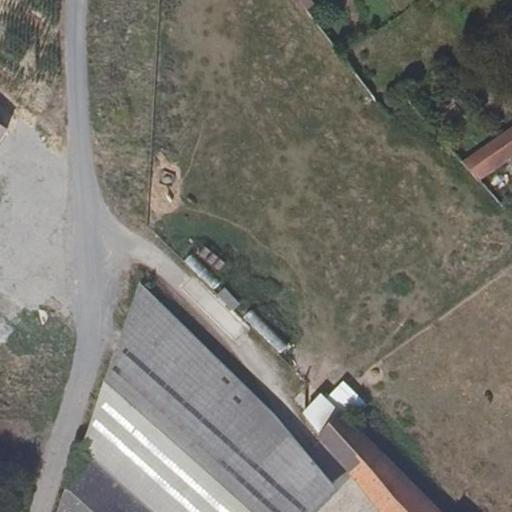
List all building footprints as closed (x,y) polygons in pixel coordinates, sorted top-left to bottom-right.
[(486,191),(511,171),(511,154),(477,181),(486,191)] [(224,511),(233,502),(254,474),(259,479),(270,488),(299,511),(303,511),(327,488),(297,458),(314,441),(246,385),(135,293),(126,317),(78,456),(150,511),(224,511)] [(452,511),(423,483),(322,390),(302,410),(322,428),(385,499),(396,511),(452,511)] [(150,511),(78,456),(58,511),(150,511)] [(233,502),(224,511),(299,511),(270,488),(259,479),(254,474),(233,502)]
